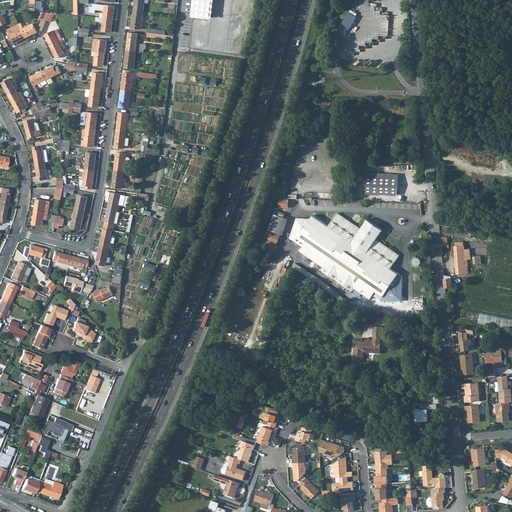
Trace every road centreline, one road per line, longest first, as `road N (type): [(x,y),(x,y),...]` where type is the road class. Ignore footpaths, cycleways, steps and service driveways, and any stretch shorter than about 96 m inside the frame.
road 1 (trunk): [(292,0),(211,256),(98,511)]
road 2 (trunk): [(115,511),(218,281),(308,0)]
road 3 (unclassified): [(454,437),(413,0)]
road 4 (residential): [(16,231),(78,249),(89,241),(124,0)]
road 5 (residential): [(276,462),(294,423),(351,440),(363,455),(367,511)]
road 6 (residential): [(67,511),(124,369)]
road 7 (residential): [(16,231),(25,183),(3,113)]
